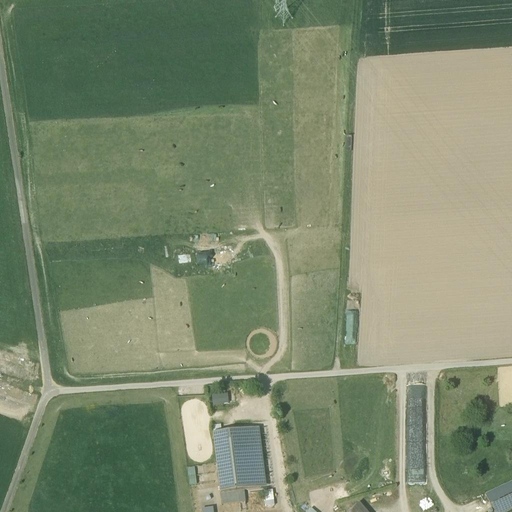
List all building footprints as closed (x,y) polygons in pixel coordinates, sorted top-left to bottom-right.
[(144,231),(104,233),(104,242),(145,241),(144,231)] [(195,272),(176,273),(177,282),(195,281),(195,272)] [(215,401),(208,401),(210,416),(217,415),(215,401)] [(253,435),(213,440),(220,500),(261,495),(253,435)] [(511,511),(511,486),(484,500),(489,511),(511,511)] [(272,511),(271,497),(262,498),(262,511),(272,511)]
